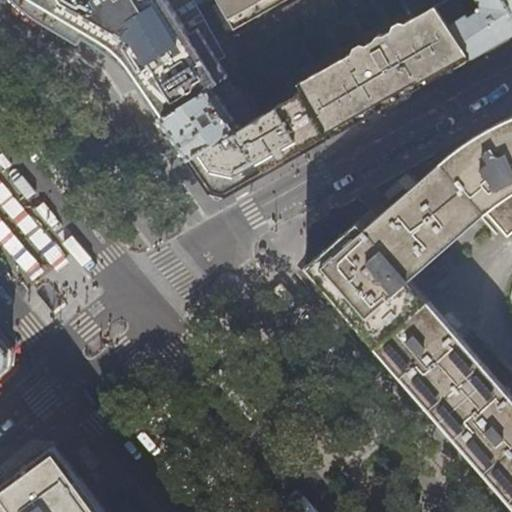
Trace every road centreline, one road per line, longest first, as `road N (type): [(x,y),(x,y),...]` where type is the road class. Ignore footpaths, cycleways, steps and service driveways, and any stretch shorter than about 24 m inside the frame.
road 1 (residential): [(173,268),(252,213),(511,64)]
road 2 (primary): [(312,511),(151,323)]
road 3 (primary): [(133,296),(0,133)]
road 4 (primary): [(78,382),(192,511)]
